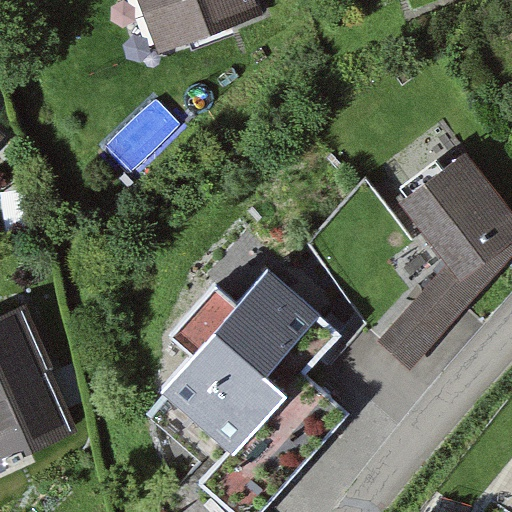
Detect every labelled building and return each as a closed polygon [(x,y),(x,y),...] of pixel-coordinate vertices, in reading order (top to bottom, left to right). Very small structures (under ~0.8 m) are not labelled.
[(258,0),(144,0),(165,52),(264,15),(258,0)] [(511,246),(511,219),(458,152),(389,207),(436,274),(375,346),(413,375),(511,246)] [(270,270),(163,399),(236,458),(343,329),(270,270)] [(191,345),(230,296),(210,280),(172,329),(191,345)] [(0,466),(76,432),(12,294),(0,299),(0,466)]
